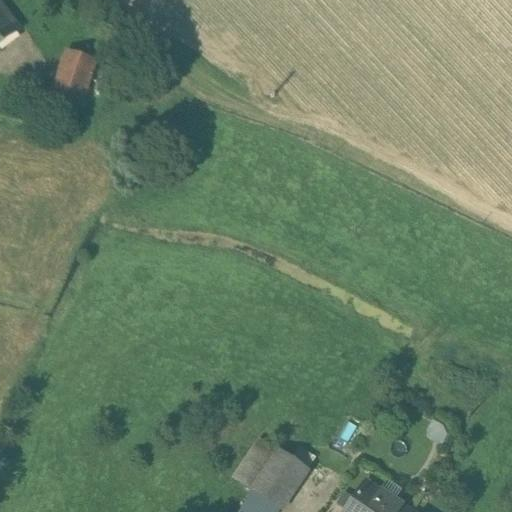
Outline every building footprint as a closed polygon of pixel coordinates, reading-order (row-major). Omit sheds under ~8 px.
[(0,44),(17,32),(0,8),(0,44)] [(94,64),(66,54),(53,92),(81,102),(94,64)] [(279,511),(307,472),(279,453),(279,454),(258,440),(231,481),(251,494),(277,511),(279,511)] [(365,483),(345,511),(385,511),(393,502),(365,483)] [(277,511),(251,494),(238,511),(277,511)] [(407,511),(393,502),(385,511),(407,511)]
